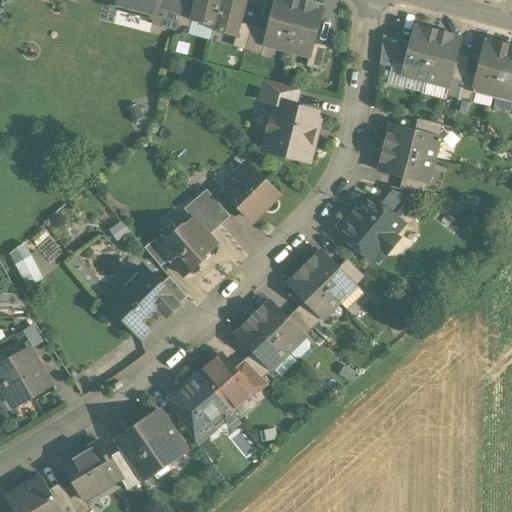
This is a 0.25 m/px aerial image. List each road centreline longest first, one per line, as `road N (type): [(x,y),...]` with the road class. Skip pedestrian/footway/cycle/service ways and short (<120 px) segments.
road 1 (residential): [(0,467),(186,344),(323,206),(344,169),(372,0)]
road 2 (track): [(222,511),(511,246)]
